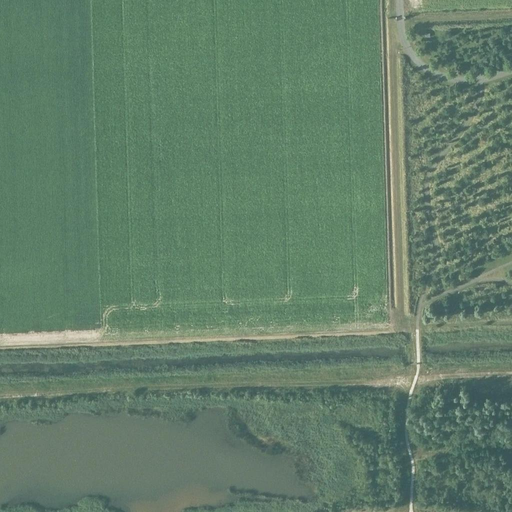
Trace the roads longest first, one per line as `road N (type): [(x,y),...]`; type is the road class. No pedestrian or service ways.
road 1 (track): [(379,382),(0,397)]
road 2 (track): [(402,37),(392,58),(402,325),(464,323)]
road 3 (track): [(379,382),(511,376)]
